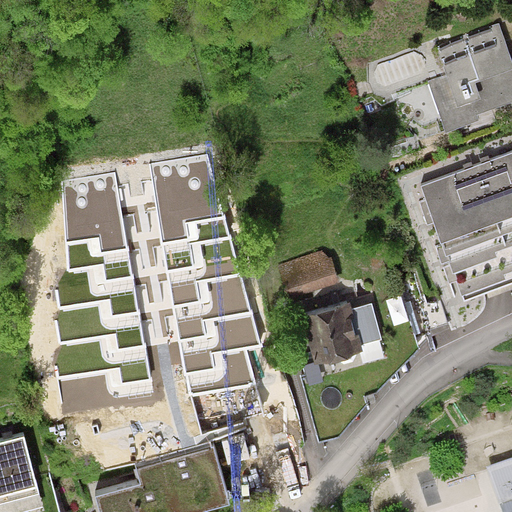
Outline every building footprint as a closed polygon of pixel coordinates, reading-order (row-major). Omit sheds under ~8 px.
[(511,61),(499,23),(437,45),(447,74),(428,80),(446,131),(479,120),(477,114),(511,102),(511,61)] [(511,152),(421,186),(426,199),(418,201),(427,224),(434,221),(443,245),(436,247),(442,262),(448,259),(450,264),(443,266),(449,284),(456,282),(464,303),(511,285),(511,152)] [(208,154),(150,163),(185,374),(213,367),(211,355),(264,347),(208,154)] [(114,171),(62,180),(68,269),(55,290),(59,310),(53,319),(59,344),(54,366),(57,380),(108,371),(111,387),(152,381),(114,171)] [(334,284),(324,251),(276,266),(287,299),(334,284)] [(398,287),(350,303),(363,351),(354,353),(347,360),(331,364),(318,363),(314,364),(314,362),(303,365),(306,374),(301,375),(319,443),(339,438),(367,403),(365,396),(376,393),(419,348),(405,308),(398,287)] [(429,330),(447,323),(438,294),(420,300),(421,303),(429,330)] [(350,303),(301,317),(314,362),(314,364),(318,363),(331,364),(347,360),(354,353),(363,351),(350,303)] [(431,333),(429,330),(421,303),(405,308),(416,338),(431,333)] [(25,435),(0,441),(0,511),(93,511),(90,511),(69,511),(60,477),(51,480),(49,471),(36,475),(25,435)] [(202,511),(230,505),(214,446),(135,468),(139,483),(94,495),(98,511),(202,511)] [(511,511),(511,456),(485,466),(501,511),(511,511)]
